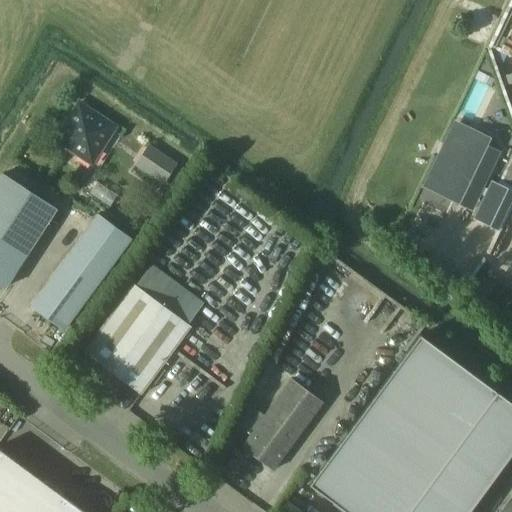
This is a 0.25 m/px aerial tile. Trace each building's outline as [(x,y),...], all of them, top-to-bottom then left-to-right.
[(93,113),(79,104),(70,117),(73,119),(60,139),(80,152),(78,155),(91,164),(100,151),(97,149),(110,129),(91,116),(93,113)] [(436,176),(429,191),(453,203),(460,188),(465,191),(478,197),(499,152),(487,146),(490,138),(469,128),(451,165),(447,163),(440,178),(436,176)] [(175,166),(148,147),(141,158),(151,164),(146,171),(163,183),(175,166)] [(0,178),(0,287),(4,290),(55,210),(2,175),(0,178)] [(511,192),(490,182),(473,219),(497,231),(511,199),(511,192)] [(130,240),(96,215),(29,307),(63,331),(130,240)] [(82,353),(141,396),(191,328),(187,326),(203,304),(150,265),(135,287),(133,285),(82,353)] [(467,511),(511,452),(511,404),(419,336),(308,486),(343,511),(467,511)] [(241,448),(273,472),(323,404),(291,380),(241,448)] [(0,511),(80,511),(0,453),(0,511)] [(511,511),(511,495),(499,511),(511,511)]
